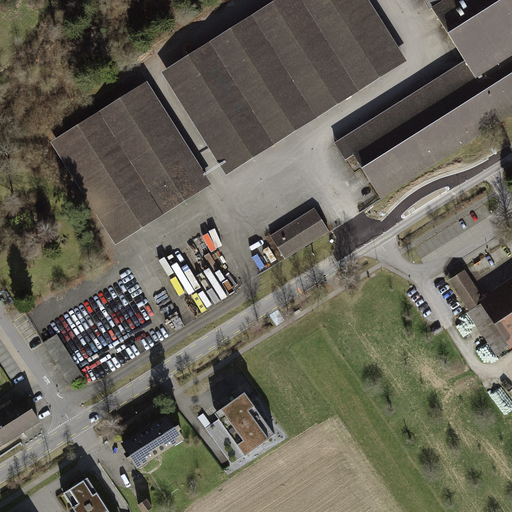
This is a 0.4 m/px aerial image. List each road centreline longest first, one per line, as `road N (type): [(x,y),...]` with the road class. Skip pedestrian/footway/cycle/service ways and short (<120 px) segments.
road 1 (tertiary): [(75,427),(511,153)]
road 2 (unknown): [(244,0),(170,50),(167,81),(221,162),(254,176),(274,169)]
road 3 (unknown): [(309,143),(391,81),(401,50),(390,0)]
road 4 (residential): [(75,427),(0,314)]
